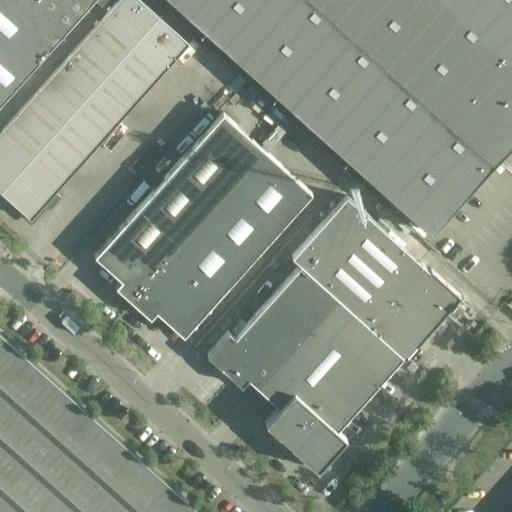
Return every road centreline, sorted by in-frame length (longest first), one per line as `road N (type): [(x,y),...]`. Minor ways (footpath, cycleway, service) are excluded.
road 1 (unclassified): [(261,511),(0,271)]
road 2 (tertiary): [(386,511),(511,376)]
